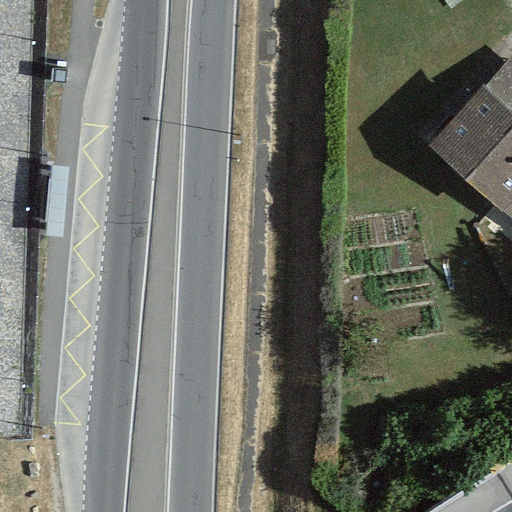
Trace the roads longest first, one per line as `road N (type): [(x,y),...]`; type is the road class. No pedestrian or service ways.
road 1 (primary): [(147,0),(105,511)]
road 2 (primary): [(191,511),(214,0)]
